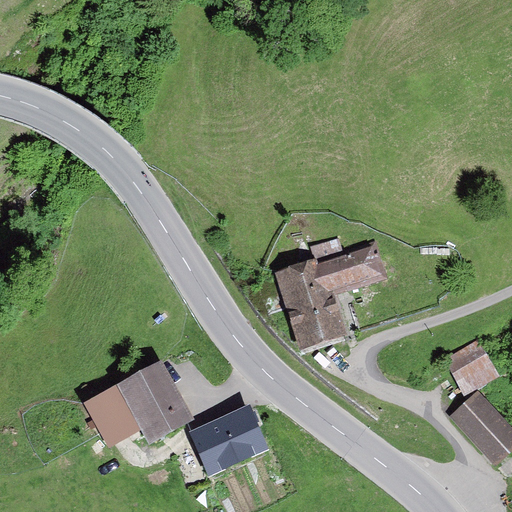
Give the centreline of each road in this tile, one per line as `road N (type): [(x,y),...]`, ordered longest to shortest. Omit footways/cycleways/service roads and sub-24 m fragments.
road 1 (primary): [(0,97),(54,115),(122,166),(236,339),(275,384),(435,511)]
road 2 (unknown): [(275,384),(126,435)]
